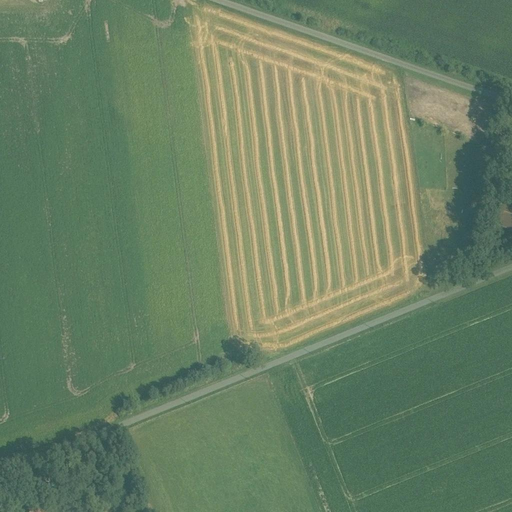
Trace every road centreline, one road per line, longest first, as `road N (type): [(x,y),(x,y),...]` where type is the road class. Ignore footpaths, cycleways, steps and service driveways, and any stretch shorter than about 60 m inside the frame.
road 1 (unclassified): [(511,264),(0,469)]
road 2 (unclassified): [(511,104),(211,0)]
